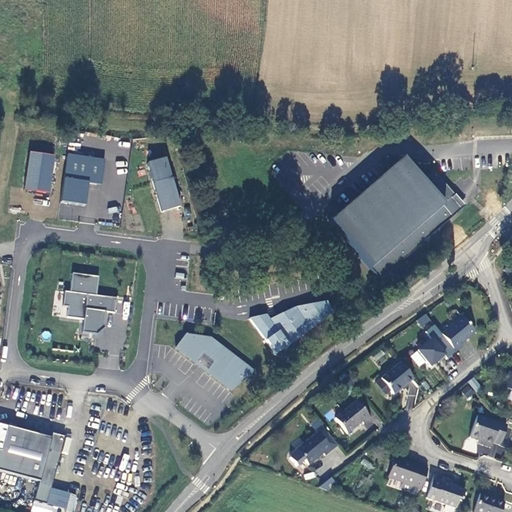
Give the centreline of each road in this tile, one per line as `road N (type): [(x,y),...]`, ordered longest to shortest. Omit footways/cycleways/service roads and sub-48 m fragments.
road 1 (track): [(511,109),(350,128),(260,117),(118,126),(0,108)]
road 2 (residential): [(136,390),(19,371),(10,359),(24,248),(40,233),(140,246)]
road 3 (secondary): [(225,455),(268,410),(470,254)]
road 4 (residential): [(511,480),(428,450),(416,436),(427,406),(510,337)]
road 5 (residential): [(140,246),(156,261),(136,390)]
